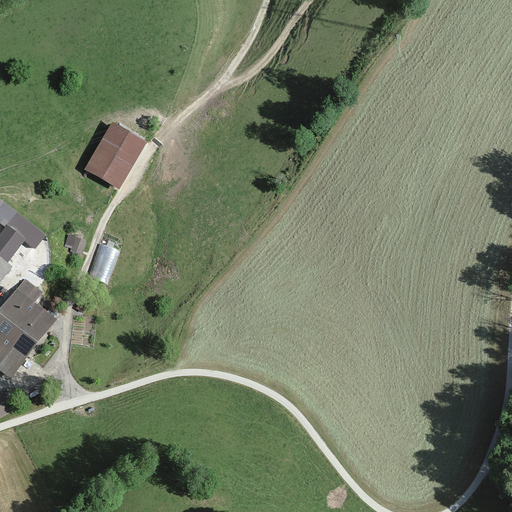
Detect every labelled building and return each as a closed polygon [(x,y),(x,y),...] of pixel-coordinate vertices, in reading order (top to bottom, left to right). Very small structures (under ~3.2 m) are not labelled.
[(149,143),(117,124),(88,172),(120,191),(149,143)] [(45,236),(0,201),(0,281),(10,268),(7,265),(24,243),(34,251),(45,236)] [(112,230),(108,239),(119,243),(123,234),(112,230)] [(86,242),(69,236),(66,245),(74,247),(72,252),(82,256),(86,242)] [(119,252),(99,245),(88,277),(107,285),(119,252)] [(42,293),(25,280),(0,312),(0,370),(10,378),(53,323),(31,307),(42,293)] [(82,301),(77,310),(84,314),(89,305),(82,301)] [(0,418),(17,409),(8,392),(0,396),(0,418)]
